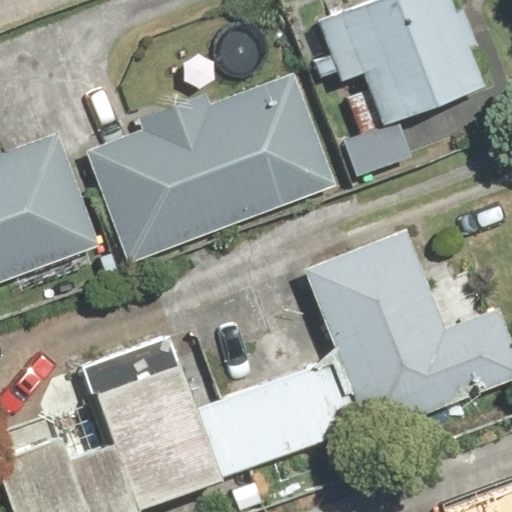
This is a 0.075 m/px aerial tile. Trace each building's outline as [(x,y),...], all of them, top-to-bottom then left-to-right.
[(438,0),(373,0),(305,26),(328,89),(349,81),(369,133),(475,94),(438,0)] [(134,133),(76,154),(119,271),(328,195),(285,78),(200,109),(197,99),(130,123),(134,133)] [(0,282),(88,250),(45,136),(0,152),(0,282)] [(393,232),(289,272),(355,439),(511,378),(485,312),(433,332),(393,232)] [(39,448),(0,460),(0,511),(160,511),(352,449),(325,369),(178,417),(164,375),(73,405),(90,455),(46,469),(39,448)]
